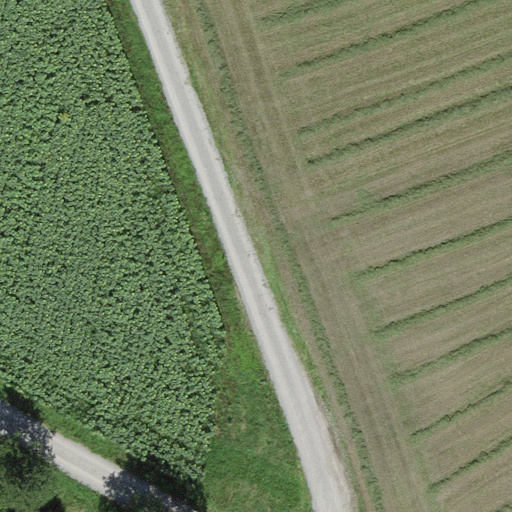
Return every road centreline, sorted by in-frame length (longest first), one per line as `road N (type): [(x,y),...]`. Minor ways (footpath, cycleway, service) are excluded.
road 1 (track): [(152,0),(336,511)]
road 2 (track): [(0,409),(188,511)]
